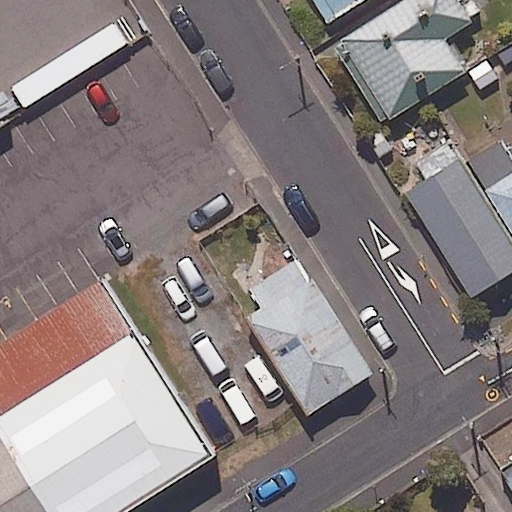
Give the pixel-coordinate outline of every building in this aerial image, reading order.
[(315,0),(329,21),(361,0),(315,0)] [(469,16),(458,0),(391,0),(331,40),(382,117),(460,65),(440,35),(469,16)] [(511,264),(511,111),(499,120),(505,131),(462,158),(456,149),(402,184),(470,291),(511,264)] [(376,364),(302,252),(242,291),(316,403),(376,364)] [(0,339),(0,417),(139,329),(104,273),(0,339)] [(0,417),(0,511),(132,511),(221,456),(139,329),(0,417)]
